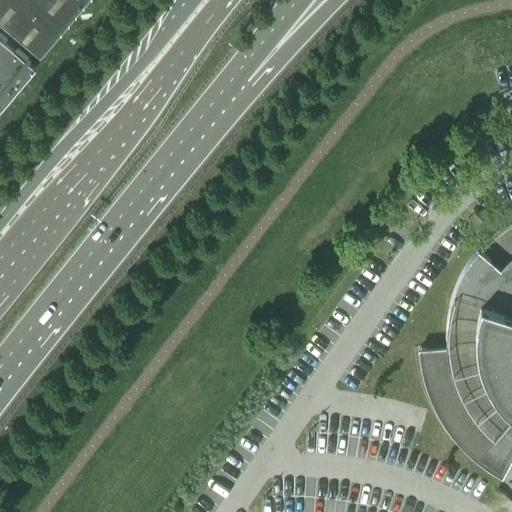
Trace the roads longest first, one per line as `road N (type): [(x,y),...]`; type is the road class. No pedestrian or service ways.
road 1 (primary): [(0,366),(234,75)]
road 2 (primary): [(224,0),(0,259)]
road 3 (motorway): [(194,0),(0,222)]
road 4 (primary): [(234,75),(332,0)]
